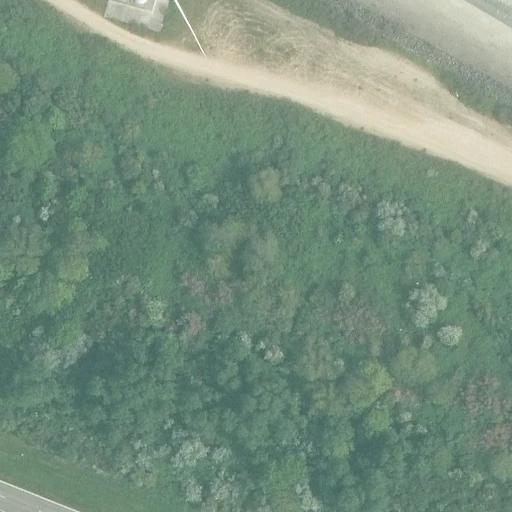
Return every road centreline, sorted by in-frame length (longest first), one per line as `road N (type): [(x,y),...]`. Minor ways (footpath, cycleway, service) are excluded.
road 1 (track): [(48,0),(190,68),(511,154)]
road 2 (track): [(499,147),(404,71),(258,0)]
